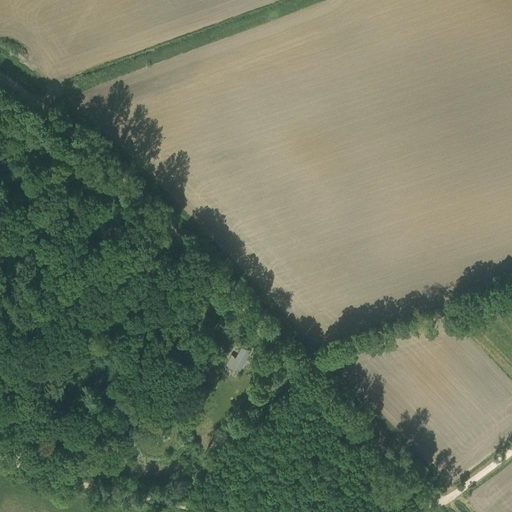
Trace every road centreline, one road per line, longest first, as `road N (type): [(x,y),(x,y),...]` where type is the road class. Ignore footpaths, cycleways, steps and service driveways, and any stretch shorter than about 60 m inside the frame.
road 1 (track): [(0,74),(136,188),(446,511)]
road 2 (track): [(0,456),(223,511)]
